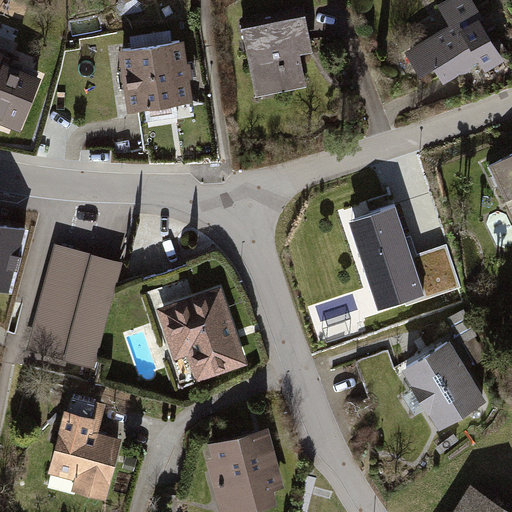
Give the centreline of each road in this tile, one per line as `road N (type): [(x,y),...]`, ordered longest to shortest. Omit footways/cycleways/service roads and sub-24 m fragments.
road 1 (residential): [(240,193),(315,409),(373,511)]
road 2 (residential): [(240,193),(511,100)]
road 3 (residential): [(0,173),(99,189),(240,193)]
